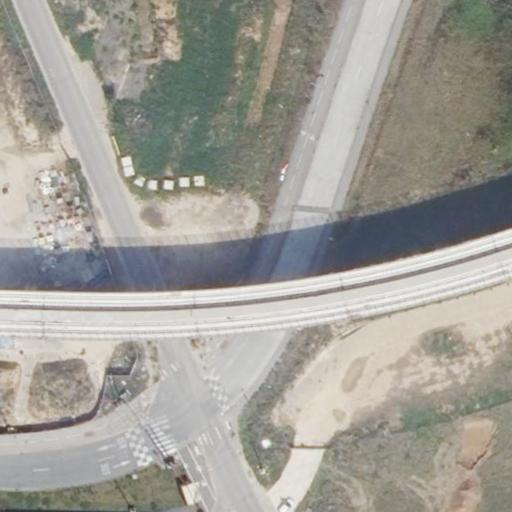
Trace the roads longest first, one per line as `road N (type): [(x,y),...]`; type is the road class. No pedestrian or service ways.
road 1 (tertiary): [(250,511),(179,363),(30,0)]
road 2 (secondary): [(511,148),(461,181),(381,327),(306,441),(294,490),(275,511)]
